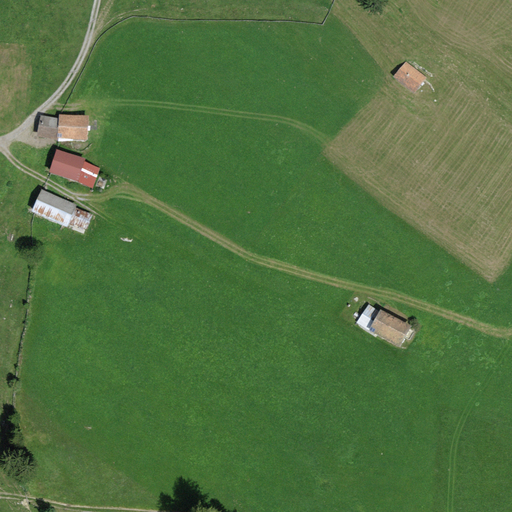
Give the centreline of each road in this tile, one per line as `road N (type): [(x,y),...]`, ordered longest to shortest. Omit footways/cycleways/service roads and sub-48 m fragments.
road 1 (track): [(97,0),(62,89),(0,140)]
road 2 (track): [(0,145),(26,170),(118,223)]
road 3 (track): [(0,495),(131,511)]
